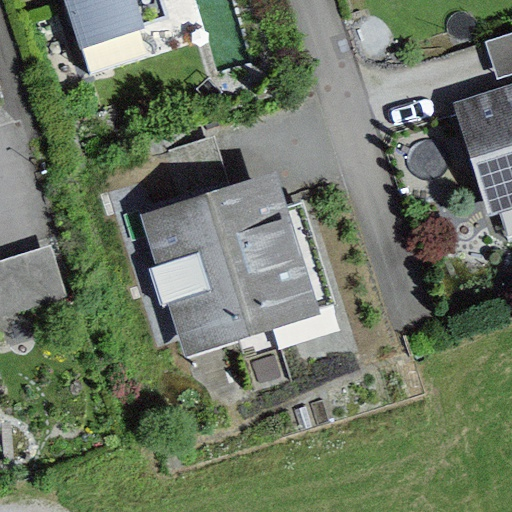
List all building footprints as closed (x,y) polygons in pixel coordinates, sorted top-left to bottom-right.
[(163,28),(153,0),(56,0),(74,55),(163,28)] [(511,38),(486,48),(498,81),(511,75),(511,38)] [(511,94),(452,115),(487,219),(511,210),(511,94)] [(317,307),(273,178),(135,225),(180,354),(317,307)] [(0,267),(0,325),(72,302),(54,250),(0,267)]
